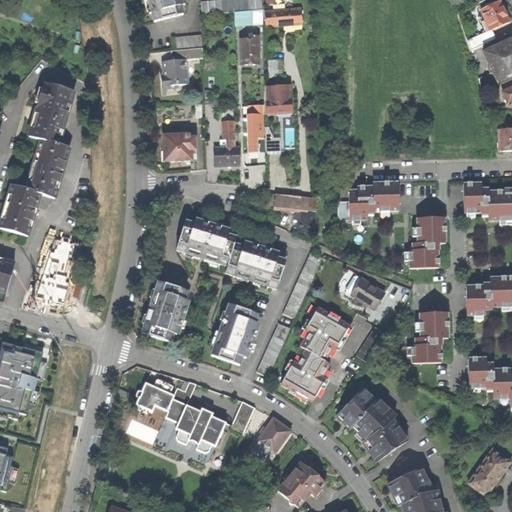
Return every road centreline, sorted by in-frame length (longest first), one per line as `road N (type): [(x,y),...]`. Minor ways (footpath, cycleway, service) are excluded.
road 1 (residential): [(108,344),(283,410),(335,451),(379,511)]
road 2 (residential): [(121,0),(139,188)]
road 3 (residential): [(108,344),(72,511)]
road 4 (residential): [(511,169),(341,174)]
road 5 (residential): [(139,188),(108,344)]
